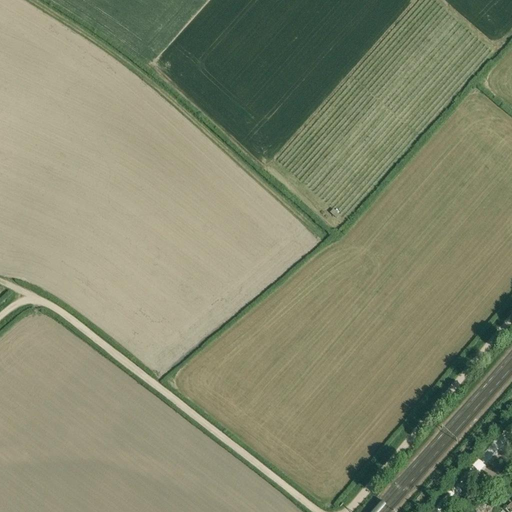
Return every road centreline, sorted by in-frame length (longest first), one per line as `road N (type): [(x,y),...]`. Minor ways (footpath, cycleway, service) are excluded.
road 1 (track): [(29,297),(57,308),(317,511)]
road 2 (track): [(511,317),(346,511)]
